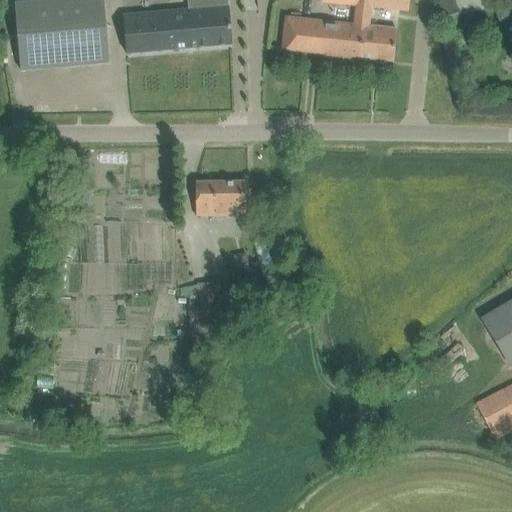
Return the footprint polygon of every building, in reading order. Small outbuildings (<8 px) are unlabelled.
[(56,0),(15,4),(19,52),(21,72),(109,64),(102,0),(56,0)] [(353,25),(285,18),(282,50),(321,54),(320,59),(360,64),(360,58),(393,62),(397,30),(369,27),(371,7),(408,11),(409,0),(321,0),(321,2),(356,6),(353,25)] [(439,0),(438,0),(443,18),(458,14),(454,1),(458,0),(439,0)] [(123,16),(124,34),(126,54),(232,45),(229,13),(228,13),(227,1),(199,3),(199,10),(123,16)] [(511,1),(495,6),(500,22),(511,18),(511,1)] [(196,183),(196,203),(196,217),(229,217),(229,211),(248,210),(248,182),(196,183)] [(252,238),(269,296),(292,289),(275,232),(252,238)] [(196,285),(178,290),(179,297),(188,297),(188,333),(233,331),(233,294),(233,284),(196,285)] [(511,299),(481,319),(510,368),(511,366),(511,299)] [(511,384),(476,403),(494,439),(511,431),(511,384)]
